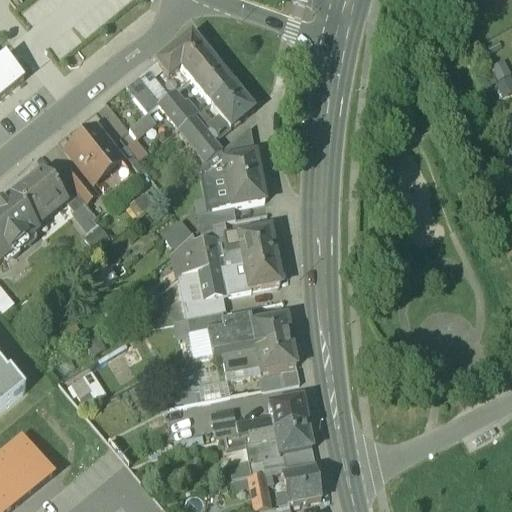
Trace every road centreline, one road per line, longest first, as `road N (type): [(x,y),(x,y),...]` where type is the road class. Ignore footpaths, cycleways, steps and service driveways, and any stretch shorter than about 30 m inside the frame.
road 1 (secondary): [(347,477),(321,232),(336,44)]
road 2 (residential): [(184,0),(0,162)]
road 3 (residential): [(511,397),(347,477)]
road 4 (residential): [(215,0),(336,44)]
